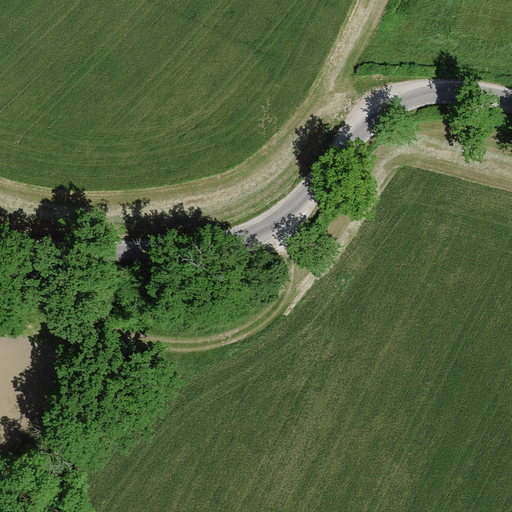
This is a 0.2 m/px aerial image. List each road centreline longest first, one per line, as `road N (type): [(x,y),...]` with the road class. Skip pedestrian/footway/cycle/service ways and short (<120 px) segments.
road 1 (unclassified): [(511,100),(450,91),(385,111),(284,211),(222,241),(148,252),(0,242)]
road 2 (track): [(304,193),(270,306),(240,329),(151,366),(122,393),(45,511)]
